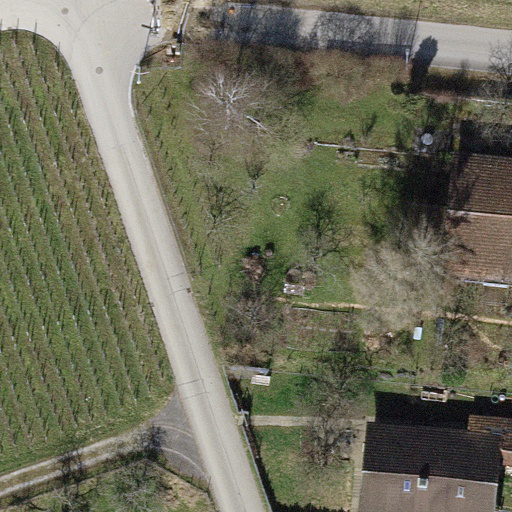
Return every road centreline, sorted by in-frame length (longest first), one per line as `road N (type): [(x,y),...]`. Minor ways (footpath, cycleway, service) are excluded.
road 1 (residential): [(511,50),(86,6),(126,149),(250,511)]
road 2 (track): [(0,489),(217,415)]
